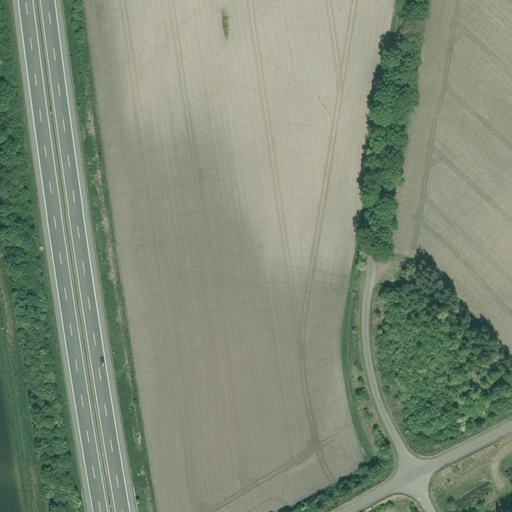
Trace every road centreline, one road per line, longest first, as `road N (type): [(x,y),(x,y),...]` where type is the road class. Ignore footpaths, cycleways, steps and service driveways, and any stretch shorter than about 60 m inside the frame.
road 1 (track): [(408,0),(363,315),(377,397),(437,511)]
road 2 (motorway): [(25,0),(100,511)]
road 3 (motorway): [(122,511),(48,0)]
road 4 (residential): [(350,511),(511,427)]
